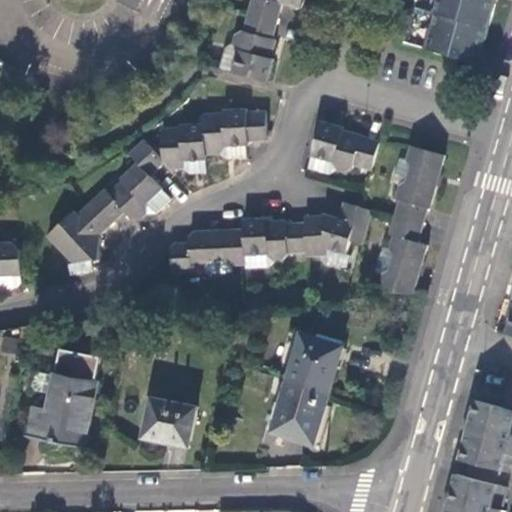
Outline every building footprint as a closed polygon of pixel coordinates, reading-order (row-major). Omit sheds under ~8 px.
[(307,13),(310,0),(252,0),(243,32),(236,35),(234,44),(238,52),(232,74),(267,84),(273,61),(271,60),(276,41),(279,41),(289,8),(307,13)] [(453,50),(470,55),(478,58),(494,0),(493,0),(415,0),(403,44),(450,58),(453,50)] [(219,71),(232,74),(238,52),(234,44),(226,48),(219,71)] [(470,55),(453,50),(450,58),(467,63),(470,55)] [(269,142),(266,112),(246,114),(246,110),(222,113),(222,117),(205,118),(205,127),(182,129),(182,132),(163,134),(165,164),(164,164),(146,147),(132,160),(140,169),(122,187),(124,189),(112,201),(107,197),(80,223),(78,220),(53,245),(78,271),(97,266),(101,265),(104,245),(102,242),(127,217),(135,225),(145,224),(150,219),(150,210),(165,194),(153,181),(165,169),(172,174),(186,173),(185,165),(209,163),(208,157),(224,155),(226,149),(247,147),(250,147),(250,144),(269,142)] [(343,132),(343,129),(321,122),(312,158),(332,164),(338,173),(346,175),(352,171),(353,168),(370,172),(378,144),(362,139),(362,138),(343,132)] [(248,159),(247,147),(226,149),(224,155),(230,160),(248,159)] [(429,209),(444,157),(410,147),(406,161),(410,168),(405,186),(399,188),(396,199),(399,201),(390,236),(394,238),(391,251),(394,257),(389,276),(382,279),(380,290),(398,295),(413,296),(427,246),(418,244),(428,209),(429,209)] [(332,176),(338,173),(332,164),(312,158),(309,169),(332,176)] [(393,187),(399,188),(405,186),(410,168),(406,161),(401,160),(393,187)] [(210,175),(209,163),(185,165),(186,173),(191,177),(210,175)] [(173,203),(165,194),(150,210),(150,219),(158,220),(173,203)] [(188,253),(173,254),(170,257),(173,285),(192,283),(192,279),(204,278),(208,271),(227,270),(232,273),(246,272),(245,263),(266,261),(272,267),(283,266),(287,260),(306,257),(307,260),(326,259),(326,252),(346,258),(349,247),(361,251),(372,213),(359,211),(343,205),(337,223),(322,219),(322,221),(302,223),(303,228),(284,230),(283,226),(264,228),(263,225),(241,227),(242,236),(192,242),(188,248),(188,253)] [(0,276),(23,275),(21,248),(13,241),(0,241),(0,276)] [(378,277),(382,279),(389,276),(394,257),(391,251),(385,250),(378,277)] [(348,259),(346,258),(326,252),(326,259),(327,264),(345,270),(348,259)] [(267,273),(272,267),(266,261),(245,263),(246,272),(246,275),(267,273)] [(97,273),(97,266),(78,271),(74,273),(76,283),(93,280),(97,273)] [(233,280),(232,273),(227,270),(208,271),(204,278),(205,283),(233,280)] [(23,280),(23,275),(0,276),(0,285),(1,287),(18,286),(23,280)] [(317,335),(316,340),(343,348),(343,343),(317,335)] [(301,336),(287,383),(328,395),(343,348),(316,340),(301,336)] [(23,342),(5,338),(2,353),(20,357),(23,342)] [(99,359),(60,351),(46,412),(33,409),(27,438),(82,450),(97,383),(94,383),(99,359)] [(313,444),(328,395),(287,383),(272,433),(283,436),(284,434),(313,444)] [(502,408),(474,401),(458,461),(467,463),(500,472),(510,474),(511,464),(511,452),(505,450),(511,431),(511,426),(511,425),(511,383),(509,383),(502,408)] [(197,410),(151,400),(143,439),(188,449),(197,410)] [(467,463),(464,476),(497,484),(500,472),(467,463)] [(489,511),(490,508),(492,503),(501,506),(506,487),(497,484),(464,476),(455,473),(444,511),(489,511)]
